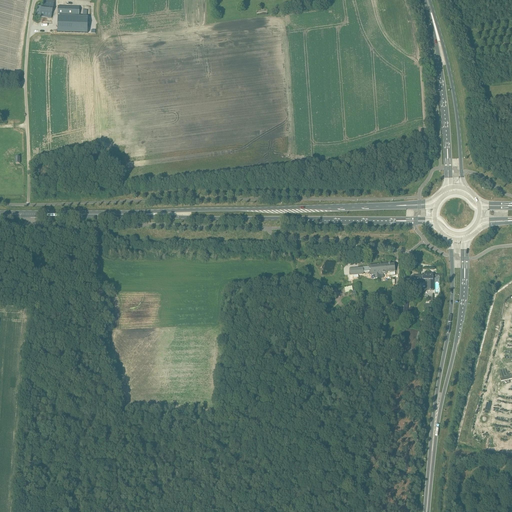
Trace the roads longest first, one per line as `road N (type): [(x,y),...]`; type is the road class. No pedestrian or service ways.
road 1 (primary): [(140,214),(400,220)]
road 2 (primary): [(397,205),(140,214)]
road 3 (unclassified): [(30,214),(30,225),(266,229)]
road 4 (unclassified): [(28,204),(35,0)]
road 5 (primary): [(450,239),(451,307),(435,426)]
road 6 (primary): [(462,187),(454,99),(430,9)]
road 7 (primary): [(435,426),(464,272)]
road 8 (primary): [(430,9),(447,154)]
road 9 (unclassified): [(407,253),(266,229)]
